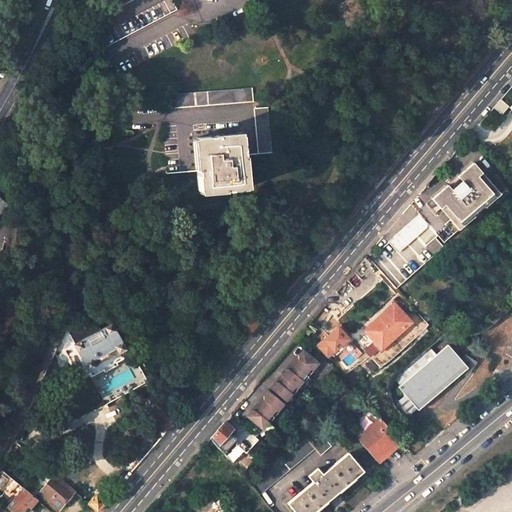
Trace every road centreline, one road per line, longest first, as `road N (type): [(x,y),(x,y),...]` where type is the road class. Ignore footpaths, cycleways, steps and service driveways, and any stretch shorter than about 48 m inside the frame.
road 1 (primary): [(511,42),(112,511)]
road 2 (residential): [(42,200),(65,251),(70,305),(0,444)]
road 3 (trunk): [(511,351),(360,511)]
road 4 (primary): [(394,511),(511,415)]
road 5 (trunk): [(410,511),(511,407)]
road 6 (tertiary): [(0,110),(56,0)]
